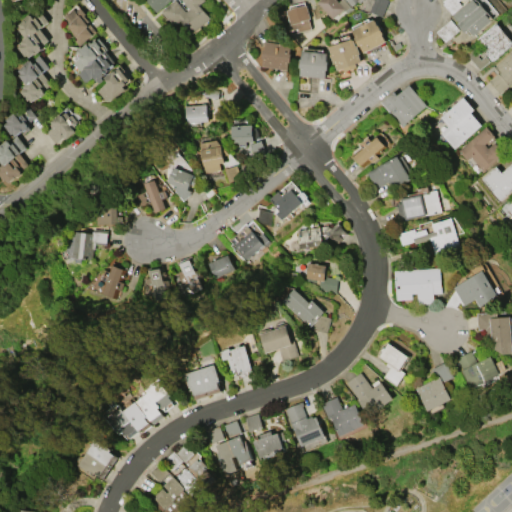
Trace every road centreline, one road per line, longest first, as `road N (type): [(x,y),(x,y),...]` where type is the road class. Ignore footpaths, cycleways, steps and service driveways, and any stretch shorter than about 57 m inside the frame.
road 1 (residential): [(511,129),(459,72),(422,64),(157,267)]
road 2 (residential): [(374,308),(330,372),(186,424),(136,466),(108,511)]
road 3 (residential): [(271,0),(8,204)]
road 4 (residential): [(212,50),(358,214)]
road 5 (residential): [(358,214),(225,42)]
road 6 (residential): [(8,204),(0,201),(0,23)]
